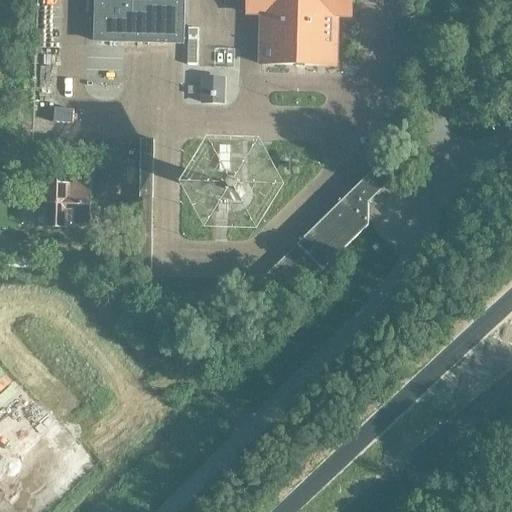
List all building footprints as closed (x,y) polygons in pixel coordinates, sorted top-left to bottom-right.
[(183,44),(184,0),(97,0),(96,42),(183,44)] [(351,17),(351,0),(249,0),(249,14),(263,14),(262,65),(264,65),(296,65),(296,66),(305,66),(306,65),(333,67),(336,67),(337,16),(351,17)] [(224,104),(224,80),(205,79),(204,103),(224,104)] [(153,198),(154,140),(141,139),(141,162),(140,198),(153,198)] [(398,176),(384,162),(382,163),(385,166),(376,175),(385,184),(393,175),(396,178),(398,176)] [(138,163),(106,163),(106,183),(139,183),(138,163)] [(27,178),(28,166),(7,165),(7,177),(27,178)] [(90,226),(91,188),(90,188),(90,179),(76,178),(76,183),(66,183),(66,188),(49,187),(48,228),(67,229),(67,226),(90,226)] [(193,192),(193,184),(185,184),(185,192),(193,192)] [(296,298),(368,227),(369,226),(369,204),(355,190),(259,283),(259,297),(296,298)] [(193,205),(193,197),(185,196),(185,204),(193,205)] [(228,213),(228,201),(227,201),(227,202),(220,202),(220,201),(219,201),(219,213),(220,213),(220,212),(227,212),(227,213),(228,213)] [(152,283),(153,240),(152,239),(152,231),(140,231),(139,283),(152,283)] [(136,261),(136,249),(114,248),(114,260),(133,261),(136,261)] [(133,272),(133,261),(114,260),(113,260),(112,270),(133,272)]
